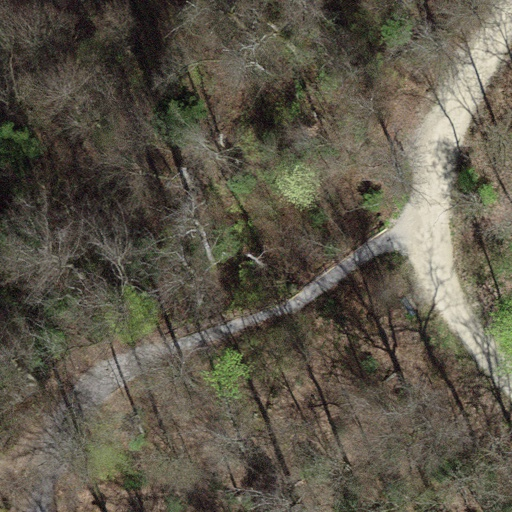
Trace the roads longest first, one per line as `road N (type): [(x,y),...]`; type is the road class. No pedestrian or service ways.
road 1 (track): [(511,9),(446,122),(432,216)]
road 2 (track): [(432,216),(459,316),(511,383)]
